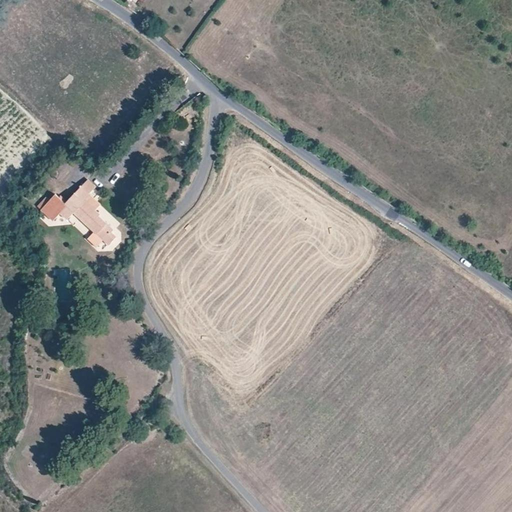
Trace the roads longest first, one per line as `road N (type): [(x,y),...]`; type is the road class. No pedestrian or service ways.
road 1 (unclassified): [(260,511),(181,422),(178,360),(137,289),(142,250),(199,184),(215,90)]
road 2 (unclassified): [(511,296),(215,90)]
road 3 (unclassified): [(0,85),(52,138),(0,212)]
road 4 (unclassified): [(215,90),(101,0)]
